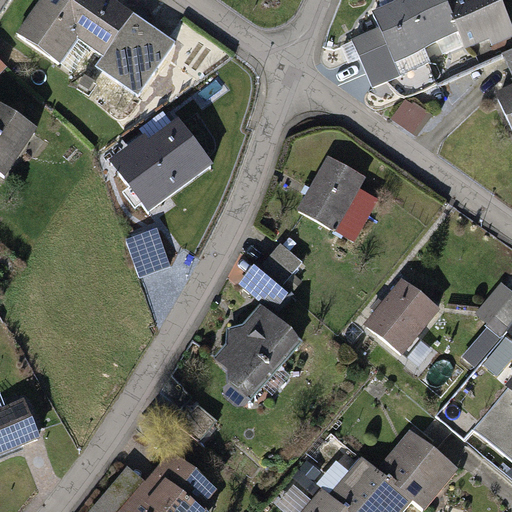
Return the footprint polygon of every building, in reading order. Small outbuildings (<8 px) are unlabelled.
[(100,67),(142,96),(176,46),(109,0),(43,0),(19,35),(63,66),(82,39),(107,56),(100,67)] [(464,34),(450,0),(449,0),(407,0),(378,12),(385,27),(354,41),(374,86),(434,60),(429,49),(464,34)] [(450,0),(464,34),(471,49),(511,31),(511,29),(499,0),(450,0)] [(511,88),(499,95),(511,123),(511,88)] [(40,128),(0,103),(0,169),(10,176),(40,128)] [(119,167),(152,212),(214,166),(183,123),(157,143),(152,137),(135,149),(138,153),(119,167)] [(369,180),(331,160),(304,212),(342,232),(369,180)] [(158,234),(130,244),(143,279),(171,269),(158,234)] [(308,263),(282,243),(263,266),(289,287),(308,263)] [(289,287),(263,266),(250,283),(282,309),(295,292),(289,287)] [(446,311),(410,281),(372,326),(409,356),(446,311)] [(511,301),(493,325),(511,340),(511,301)] [(297,341),(263,314),(250,330),(230,332),(232,351),(221,365),(255,392),(297,341)] [(511,389),(478,433),(511,459),(511,389)] [(31,401),(0,413),(0,458),(47,440),(31,401)] [(225,424),(197,402),(178,427),(207,449),(225,424)] [(456,477),(411,437),(380,472),(414,501),(426,511),(456,477)] [(226,493),(180,455),(132,511),(215,511),(213,510),(226,493)] [(380,472),(365,458),(331,497),(348,511),(404,511),(414,501),(380,472)] [(348,511),(331,497),(325,491),(306,511),(348,511)]
